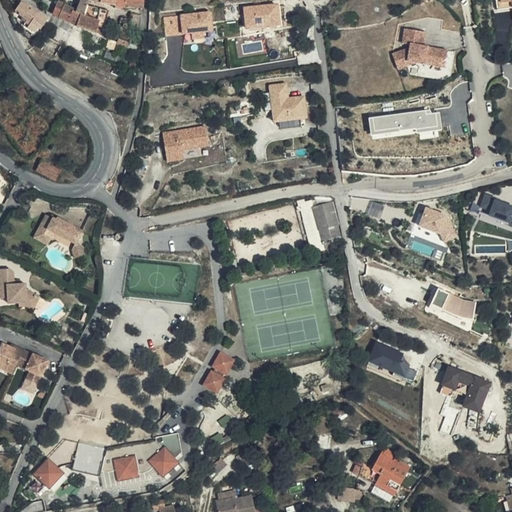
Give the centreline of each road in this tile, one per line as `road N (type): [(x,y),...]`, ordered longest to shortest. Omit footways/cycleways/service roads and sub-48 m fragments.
road 1 (residential): [(134,222),(308,189),(410,197),(511,176)]
road 2 (residential): [(9,511),(128,239)]
road 3 (residential): [(128,239),(203,233),(214,251),(217,350),(187,404)]
road 4 (tertiary): [(90,180),(105,156),(100,127),(27,70),(0,15)]
